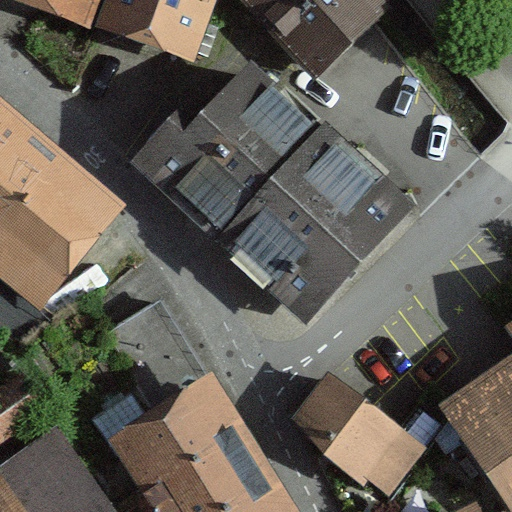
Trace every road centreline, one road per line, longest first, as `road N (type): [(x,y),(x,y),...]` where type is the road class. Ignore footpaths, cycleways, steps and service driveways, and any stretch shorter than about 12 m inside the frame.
road 1 (residential): [(39,97),(87,144),(265,385)]
road 2 (residential): [(490,193),(368,323),(265,385)]
road 3 (residential): [(265,385),(334,511)]
road 4 (residential): [(420,0),(484,71),(511,86)]
